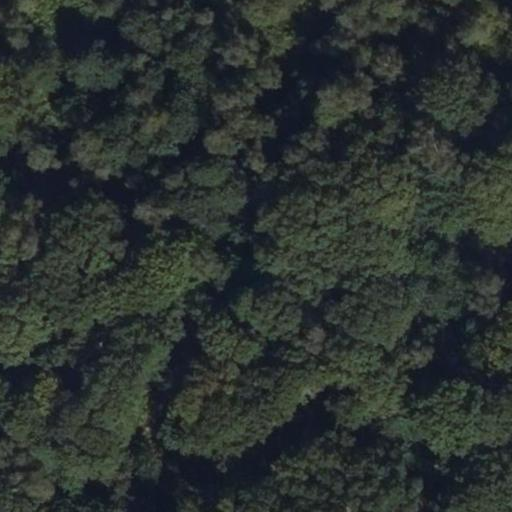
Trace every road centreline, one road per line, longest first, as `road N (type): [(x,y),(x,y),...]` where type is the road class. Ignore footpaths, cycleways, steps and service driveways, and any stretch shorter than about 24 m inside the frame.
road 1 (track): [(0,174),(439,0)]
road 2 (track): [(313,511),(0,271)]
